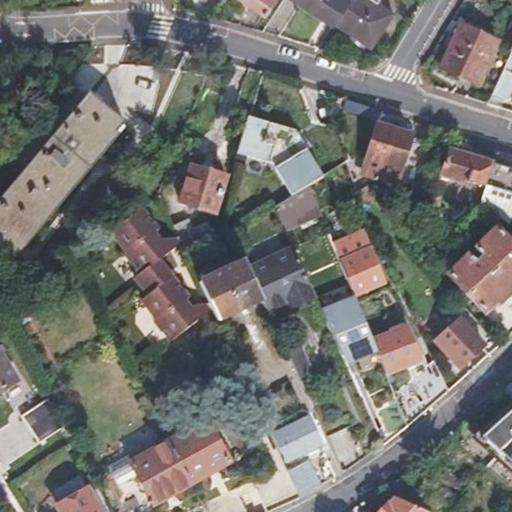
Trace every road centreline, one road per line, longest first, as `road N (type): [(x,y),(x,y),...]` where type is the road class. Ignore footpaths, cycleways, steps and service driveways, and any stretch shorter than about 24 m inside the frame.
road 1 (residential): [(511,360),(381,467),(306,511)]
road 2 (residential): [(385,94),(195,32),(142,23)]
road 3 (residential): [(142,23),(0,20)]
road 4 (residential): [(511,135),(385,94)]
